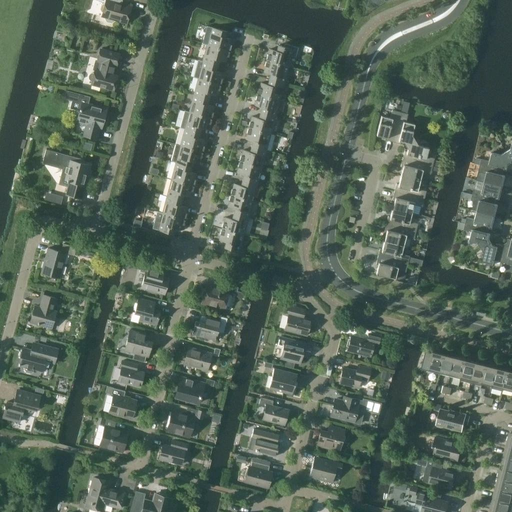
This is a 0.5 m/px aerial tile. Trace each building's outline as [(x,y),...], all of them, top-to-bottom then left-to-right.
[(95,0),(105,3),(105,4),(104,4),(101,5),(100,9),(101,12),(102,12),(101,17),(106,18),(106,19),(107,21),(111,22),(113,21),(114,20),(127,24),(131,7),(118,3),(118,0),(95,0)] [(212,28),(207,45),(229,50),(232,39),(225,37),(226,32),(212,28)] [(270,49),(267,60),(288,66),(291,56),(296,57),(298,47),(285,44),(284,47),(278,45),(276,51),(270,49)] [(226,62),(229,50),(207,45),(203,61),(219,66),(220,60),(226,62)] [(114,90),(114,89),(116,88),(117,85),(115,83),(117,76),(111,75),(114,65),(116,66),(119,54),(100,49),(97,61),(102,62),(99,71),(94,70),(91,84),(114,90)] [(223,73),(217,71),(219,66),(203,61),(197,60),(197,67),(196,71),(193,77),(193,76),(192,77),(198,79),(198,78),(220,84),(223,73)] [(288,66),(267,60),(264,72),(270,74),(269,79),(284,83),(288,66)] [(217,96),(220,84),(198,78),(198,79),(194,95),(208,99),(210,94),(217,96)] [(279,100),(284,83),(269,79),(267,85),(261,83),(258,94),(279,100)] [(67,91),(65,98),(73,100),(71,108),(79,110),(77,119),(87,122),(83,136),(96,139),(99,128),(101,128),(107,109),(88,104),(90,97),(79,94),(67,91)] [(279,100),(258,94),(255,105),(261,107),(260,113),(275,117),(279,100)] [(207,105),(208,99),(194,95),(189,112),(211,118),(214,106),(207,105)] [(392,142),(400,112),(392,110),(390,118),(381,116),(376,135),(385,138),(384,140),(392,142)] [(208,129),(211,118),(189,112),(185,111),(180,128),(185,129),(200,133),(201,127),(208,129)] [(408,114),(400,112),(392,142),(400,144),(401,142),(403,142),(405,146),(415,140),(412,135),(414,124),(406,122),(408,114)] [(270,133),(275,117),(260,113),(258,118),(252,116),(249,128),(270,133)] [(270,133),(249,128),(245,139),(252,141),(251,146),(266,150),(270,133)] [(198,138),(200,133),(185,129),(180,146),(202,151),(205,140),(198,138)] [(418,145),(415,140),(405,146),(407,149),(407,152),(404,151),(402,159),(432,166),(434,160),(434,159),(426,156),(428,148),(427,147),(427,145),(426,144),(424,143),(422,143),(420,144),(419,146),(418,145)] [(84,142),(83,149),(90,151),(92,144),(84,142)] [(199,163),(202,151),(180,146),(176,145),(171,162),(176,163),(191,166),(192,161),(199,163)] [(261,167),(266,150),(251,146),(249,152),(243,150),(240,161),(261,167)] [(90,165),(72,161),(73,157),(46,150),(43,161),(68,167),(65,180),(67,181),(67,182),(69,182),(66,195),(81,199),(82,193),(84,193),(89,172),(88,172),(90,165)] [(507,163),(511,161),(505,151),(500,154),(491,152),(489,161),(481,159),(479,165),(503,171),(504,167),(506,168),(507,163)] [(431,170),(432,166),(402,159),(400,167),(403,167),(401,176),(420,181),(422,172),(430,174),(431,170)] [(257,184),(261,167),(240,161),(236,173),(243,174),(242,180),(257,184)] [(189,172),(191,166),(176,163),(171,179),(193,185),(196,174),(189,172)] [(502,175),(503,171),(479,165),(478,171),(486,173),(484,182),(502,186),(504,175),(502,175)] [(418,189),(420,181),(401,176),(398,184),(396,184),(394,191),(424,199),(426,191),(418,189)] [(190,196),(193,185),(171,179),(167,196),(182,200),(183,195),(190,196)] [(252,201),(257,184),(242,180),(240,185),(234,184),(231,195),(252,201)] [(499,197),(502,186),(484,182),(476,180),(472,194),(496,200),(496,196),(499,197)] [(424,199),(394,191),(392,199),(394,200),(392,208),(412,213),(414,205),(422,207),(424,199)] [(462,191),(460,197),(471,200),(472,194),(462,191)] [(46,192),(44,200),(61,204),(63,197),(46,192)] [(495,204),(496,200),(472,194),(471,200),(470,200),(479,202),(476,211),(494,215),(497,204),(495,204)] [(248,218),(252,201),(231,195),(227,206),(234,208),(233,214),(248,218)] [(180,205),(182,200),(167,196),(163,213),(184,219),(187,207),(180,205)] [(410,222),(412,213),(392,208),(390,217),(388,216),(386,224),(416,232),(418,224),(410,222)] [(491,226),(494,215),(476,211),(474,219),(466,217),(466,218),(465,223),(488,229),(489,225),(491,226)] [(181,230),(184,219),(163,213),(158,230),(173,234),(174,228),(181,230)] [(243,234),(248,218),(233,214),(231,219),(225,217),(221,228),(243,234)] [(487,233),(488,229),(465,223),(463,229),(471,231),(469,240),(478,242),(481,247),(490,242),(488,238),(490,233),(487,233)] [(416,232),(386,224),(384,232),(386,233),(384,241),(403,246),(406,237),(414,240),(416,232)] [(239,251),(243,234),(221,228),(218,240),(225,242),(224,247),(239,251)] [(511,237),(511,239),(507,238),(506,242),(504,244),(506,246),(502,262),(511,264),(511,237)] [(403,246),(384,241),(382,249),(380,249),(378,257),(407,264),(409,257),(409,256),(401,254),(403,246)] [(506,246),(504,244),(502,245),(496,244),(495,246),(492,245),(490,242),(481,247),(484,253),(482,261),(493,264),(494,260),(502,262),(506,246)] [(77,247),(63,243),(61,252),(48,248),(41,273),(60,278),(67,254),(74,256),(77,247)] [(407,264),(378,257),(376,265),(378,265),(376,274),(395,279),(397,270),(405,272),(407,264)] [(409,257),(407,264),(421,268),(423,261),(409,257)] [(168,280),(157,277),(158,271),(141,266),(139,272),(145,274),(141,288),(164,294),(168,280)] [(224,309),(228,291),(207,285),(205,290),(203,291),(202,296),(203,298),(202,303),(224,309)] [(30,322),(52,328),(56,312),(53,311),(56,298),(43,295),(40,308),(34,306),(30,322)] [(139,321),(156,325),(160,311),(150,308),(152,302),(138,299),(134,313),(140,315),(139,321)] [(307,335),(311,320),(300,317),(302,309),(289,306),(287,315),(288,315),(285,330),(307,335)] [(195,321),(192,334),(215,340),(220,320),(206,316),(204,323),(195,321)] [(148,357),(151,343),(140,340),(142,334),(130,331),(124,351),(134,353),(132,360),(144,363),(146,357),(148,357)] [(351,335),(347,351),(370,356),(374,344),(378,345),(380,337),(368,334),(367,340),(351,335)] [(308,356),(310,345),(279,337),(277,345),(283,346),(280,358),(286,360),(295,362),(300,363),(302,355),(308,356)] [(392,337),(390,345),(399,347),(401,339),(392,337)] [(57,349),(37,344),(33,343),(31,351),(23,349),(22,351),(21,352),(20,356),(20,357),(18,365),(25,367),(25,369),(26,372),(31,373),(33,371),(34,369),(41,371),(43,364),(48,366),(49,362),(54,363),(57,349)] [(188,348),(184,364),(198,367),(198,369),(206,372),(211,354),(188,348)] [(440,373),(445,354),(434,351),(431,362),(427,363),(426,364),(425,365),(424,366),(424,367),(424,368),(425,369),(429,371),(440,373)] [(450,376),(455,357),(445,354),(440,373),(450,376)] [(461,379),(466,360),(455,357),(450,376),(461,379)] [(286,360),(284,366),(294,368),(295,362),(286,360)] [(471,383),(476,362),(466,360),(461,379),(460,380),(471,383)] [(140,387),(143,373),(133,370),(134,364),(122,361),(120,367),(121,368),(118,382),(140,387)] [(481,385),(481,384),(487,365),(476,362),(471,383),(481,385)] [(343,368),(339,383),(358,388),(360,379),(367,381),(371,369),(357,365),(356,371),(343,368)] [(492,387),(497,368),(487,365),(481,384),(492,387)] [(268,388),(292,394),(297,374),(274,368),(268,388)] [(503,389),(508,370),(497,368),(492,387),(491,388),(503,391),(503,390),(503,389)] [(382,370),(380,379),(388,380),(390,372),(382,370)] [(511,391),(511,371),(508,370),(503,389),(503,390),(511,391)] [(180,377),(175,397),(198,403),(204,383),(180,377)] [(131,420),(136,401),(123,398),(125,392),(107,387),(105,393),(113,395),(108,413),(131,420)] [(40,396),(22,391),(17,390),(13,403),(7,401),(5,407),(4,406),(4,408),(5,408),(2,417),(20,422),(22,411),(28,413),(30,405),(38,407),(40,396)] [(335,399),(331,415),(338,416),(338,419),(345,420),(345,418),(351,420),(350,422),(359,424),(363,408),(365,401),(356,399),(345,397),(344,402),(335,399)] [(260,398),(259,403),(258,405),(266,407),(263,420),(284,425),(288,410),(272,406),(273,401),(260,398)] [(467,423),(469,416),(440,409),(440,411),(436,424),(462,431),(464,422),(467,423)] [(171,411),(166,431),(189,437),(195,417),(171,411)] [(99,447),(122,453),(128,433),(104,427),(99,447)] [(321,430),(317,445),(323,446),(322,447),(331,449),(331,448),(339,450),(344,430),(332,427),(330,433),(321,430)] [(253,450),(276,456),(279,443),(277,442),(279,435),(253,429),(251,437),(256,438),(253,450)] [(433,455),(458,461),(460,452),(458,451),(460,443),(435,436),(433,445),(435,446),(433,455)] [(163,444),(159,458),(181,465),(185,451),(186,451),(187,445),(175,441),(173,447),(163,444)] [(237,455),(236,462),(245,464),(246,458),(237,455)] [(342,464),(322,459),(314,456),(309,477),(332,483),(335,470),(340,471),(342,464)] [(455,472),(441,469),(443,463),(429,460),(419,457),(417,463),(427,466),(423,481),(451,488),(455,472)] [(511,458),(504,457),(501,467),(511,469),(511,458)] [(245,481),(268,487),(272,473),(268,472),(269,466),(252,461),(250,467),(248,467),(245,481)] [(511,469),(501,467),(498,477),(511,480),(511,469)] [(110,482),(93,477),(85,506),(102,511),(104,504),(120,508),(124,493),(108,489),(110,482)] [(511,480),(498,477),(496,488),(511,492),(511,480)] [(426,496),(427,494),(428,490),(412,486),(410,493),(418,495),(416,503),(423,505),(422,511),(424,511),(445,511),(448,502),(426,496)] [(511,492),(496,488),(493,498),(511,503),(511,492)] [(171,498),(155,494),(153,502),(145,500),(141,511),(171,511),(173,507),(169,506),(171,498)] [(509,511),(511,503),(493,498),(490,509),(502,511),(509,511)]
